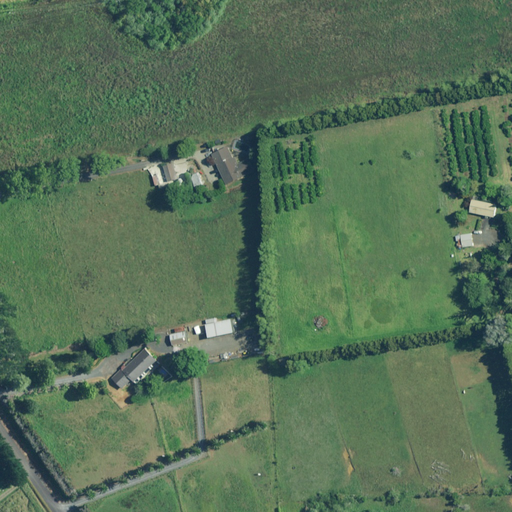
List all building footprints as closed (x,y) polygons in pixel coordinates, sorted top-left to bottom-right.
[(237,164),(228,147),(208,157),(211,162),(215,160),(227,185),(256,171),(250,158),(237,164)] [(179,178),(174,163),(164,166),(169,182),(179,178)] [(498,205),(474,200),(471,212),(495,217),(498,205)] [(473,234),(457,235),(457,242),(463,241),(464,247),(474,246),(473,234)] [(235,333),(232,319),(208,324),(210,338),(235,333)] [(188,342),(186,332),(171,335),(173,345),(188,342)] [(143,349),(113,377),(123,389),(133,380),(137,384),(158,365),(143,349)]
